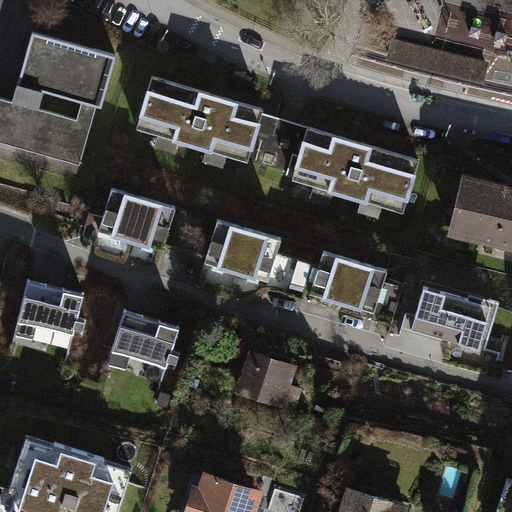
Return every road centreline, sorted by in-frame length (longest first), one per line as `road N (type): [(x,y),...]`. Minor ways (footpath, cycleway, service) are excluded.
road 1 (residential): [(0,223),(215,304),(511,390)]
road 2 (residential): [(511,129),(330,84),(148,0)]
